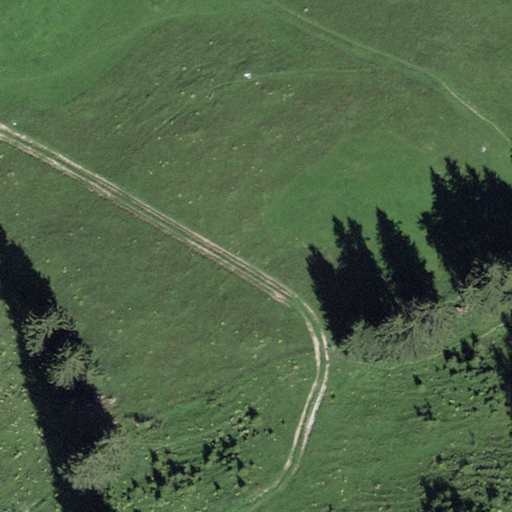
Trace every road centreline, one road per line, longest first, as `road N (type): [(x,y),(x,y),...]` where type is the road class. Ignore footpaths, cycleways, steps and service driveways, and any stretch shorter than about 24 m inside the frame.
road 1 (track): [(320,339),(323,368),(298,457),(275,488),(239,511)]
road 2 (track): [(320,339),(303,312),(196,241)]
